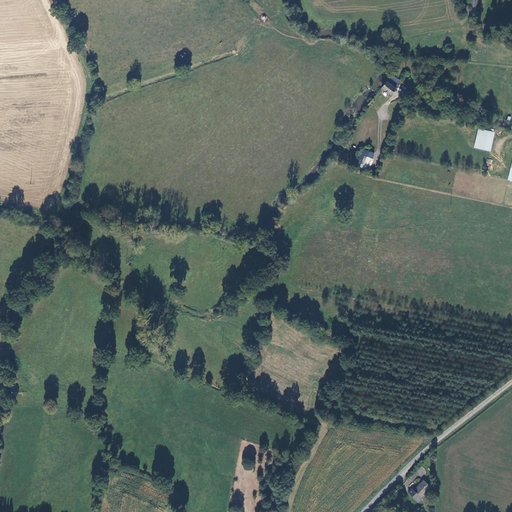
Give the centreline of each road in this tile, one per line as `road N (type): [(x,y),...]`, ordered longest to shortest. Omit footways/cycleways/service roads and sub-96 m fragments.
road 1 (unclassified): [(363,511),(434,441),(511,381)]
road 2 (track): [(0,440),(12,321)]
